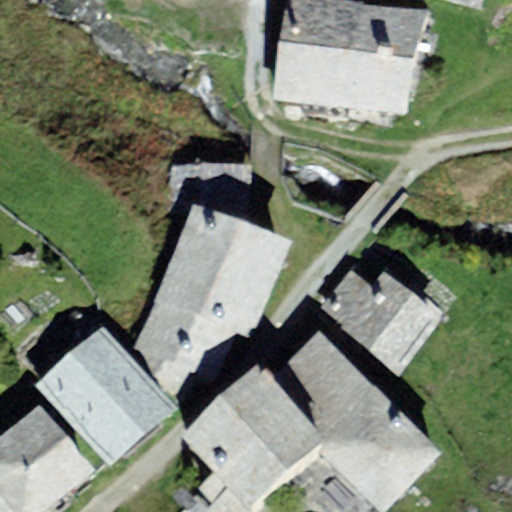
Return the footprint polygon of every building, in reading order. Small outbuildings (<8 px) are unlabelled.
[(288,0),(273,98),(341,108),(357,3),(339,0),(288,0)] [(341,108),(409,119),(425,13),(357,3),(341,108)] [(252,165),(189,163),(189,200),(196,202),(247,223),(252,165)] [(247,223),(196,202),(157,300),(238,332),(252,338),(291,240),(247,223)] [(372,286),(351,270),(317,309),(397,378),(445,320),(386,271),(372,286)] [(238,332),(157,300),(132,355),(186,399),(201,375),(214,382),(238,332)] [(175,408),(101,326),(35,385),(109,467),(175,408)] [(317,448),(378,511),(382,511),(443,455),(321,328),(271,376),(329,436),(317,448)] [(263,367),(187,440),(217,471),(199,488),(213,504),(204,511),(252,511),(251,510),(317,448),(329,436),(271,376),(263,367)] [(40,403),(0,436),(0,511),(45,511),(97,468),(40,403)]
